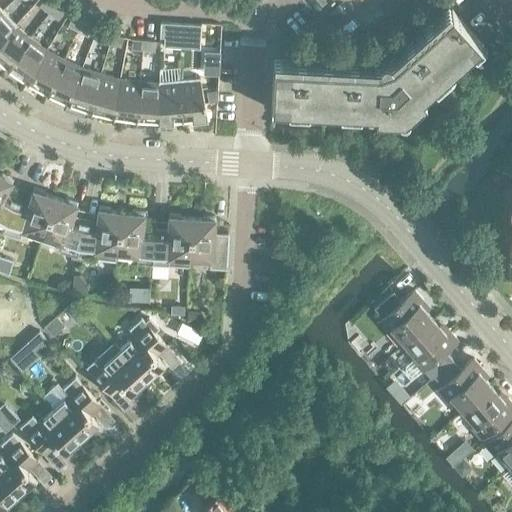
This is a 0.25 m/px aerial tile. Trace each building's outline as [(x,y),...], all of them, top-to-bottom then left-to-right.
[(42,0),(39,5),(48,12),(55,4),(49,0),(42,0)] [(55,4),(48,12),(58,19),(64,11),(55,4)] [(0,9),(0,40),(14,26),(16,25),(2,8),(0,9)] [(408,112),(483,44),(452,9),(393,62),(379,67),(273,61),(271,109),(398,116),(398,113),(406,110),(408,112)] [(67,25),(78,30),(82,21),(72,16),(67,25)] [(82,21),(78,30),(88,36),(93,26),(82,21)] [(163,45),(179,46),(181,22),(160,21),(159,36),(164,36),(163,45)] [(181,22),(179,46),(199,47),(201,24),(181,22)] [(0,40),(0,59),(7,65),(29,37),(14,26),(0,40)] [(98,39),(109,43),(112,33),(101,29),(98,39)] [(112,33),(109,43),(120,46),(123,36),(112,33)] [(7,65),(26,79),(46,49),(29,37),(7,65)] [(131,48),(142,49),(143,39),(132,38),(131,48)] [(143,39),(142,49),(154,50),(155,40),(143,39)] [(26,79),(47,90),(63,58),(46,49),(26,79)] [(216,72),(217,50),(203,49),(202,72),(216,72)] [(47,90),(68,100),(82,67),(63,58),(47,90)] [(68,100),(90,108),(100,73),(82,67),(68,100)] [(90,108),(113,113),(120,78),(100,73),(90,108)] [(200,76),(179,78),(182,117),(207,113),(200,76)] [(113,113),(136,116),(139,80),(120,78),(113,113)] [(158,82),(159,118),(182,117),(179,78),(158,80),(158,82)] [(136,116),(159,118),(158,82),(139,80),(136,116)] [(0,230),(1,231),(14,203),(2,196),(12,177),(2,172),(0,174),(0,173),(0,230)] [(22,229),(41,236),(54,196),(44,193),(45,190),(33,187),(27,207),(14,203),(1,231),(19,237),(22,229)] [(59,250),(76,255),(83,225),(70,221),(77,200),(65,197),(64,199),(54,196),(41,236),(61,242),(59,250)] [(116,252),(121,210),(110,209),(110,207),(98,205),(96,227),(83,225),(76,255),(95,258),(95,256),(115,259),(116,252)] [(136,262),(152,265),(154,233),(141,232),(144,210),(132,209),(131,211),(121,210),(116,252),(137,254),(136,262)] [(189,266),(189,258),(192,216),(181,216),(181,213),(169,212),(168,234),(154,233),(152,265),(168,265),(189,266)] [(189,258),(210,259),(209,267),(226,268),(228,237),(213,237),(214,215),(202,214),(202,217),(192,216),(189,258)] [(0,269),(7,272),(12,259),(0,254),(0,269)] [(391,327),(403,341),(432,317),(420,303),(423,299),(414,288),(400,300),(393,290),(374,307),(382,316),(378,319),(388,330),(391,327)] [(134,334),(119,347),(146,378),(154,371),(156,373),(165,364),(155,354),(166,344),(154,331),(158,327),(149,316),(145,320),(141,316),(129,327),(134,334)] [(431,378),(433,376),(452,359),(444,349),(457,338),(448,328),(444,331),(432,317),(403,341),(416,355),(405,364),(405,369),(410,375),(414,375),(423,368),(431,378)] [(10,355),(23,369),(51,344),(39,330),(10,355)] [(119,347),(114,341),(85,366),(110,394),(121,384),(131,395),(140,387),(138,385),(146,378),(119,347)] [(450,396),(463,410),(491,385),(479,371),(483,368),(473,357),(460,368),(452,359),(433,376),(441,385),(437,388),(447,399),(450,396)] [(68,393),(53,407),(80,437),(88,430),(90,432),(99,424),(89,413),(100,403),(75,375),(63,386),(68,393)] [(491,385),(463,410),(475,424),(471,427),(480,437),(511,410),(511,401),(507,396),(503,399),(491,385)] [(400,403),(410,395),(403,386),(393,394),(400,403)] [(80,437),(53,407),(37,420),(32,414),(19,425),(44,453),(55,443),(65,454),(74,446),(72,444),(80,437)] [(498,450),(510,464),(511,462),(511,418),(485,442),(494,453),(498,450)] [(438,431),(431,438),(442,451),(450,444),(438,431)] [(0,442),(6,449),(0,453),(0,473),(17,493),(25,486),(27,488),(36,480),(26,469),(37,459),(12,432),(0,442)] [(17,493),(0,473),(0,508),(2,510),(11,502),(9,500),(17,493)] [(385,489),(394,500),(413,484),(404,473),(385,489)] [(234,492),(225,499),(219,491),(208,499),(200,488),(191,494),(203,511),(234,511),(244,505),(234,492)]
